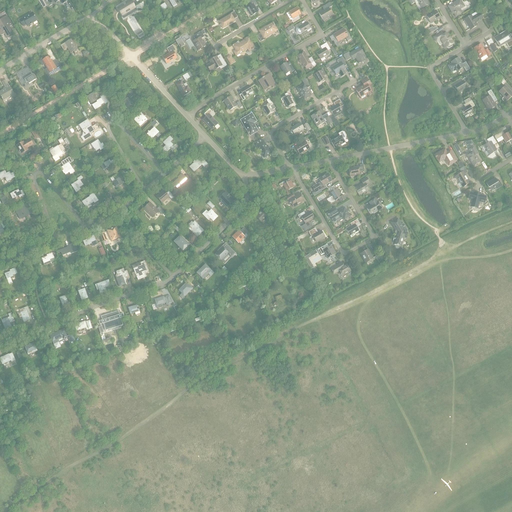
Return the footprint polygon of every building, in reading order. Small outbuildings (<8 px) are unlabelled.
[(125,4),(117,8),(122,16),(131,10),(133,13),(137,11),(130,0),(129,0),(125,3),(125,4)] [(173,0),(168,0),(173,8),(178,6),(176,3),(173,0)] [(248,7),(246,8),(251,16),(258,12),(254,6),(257,5),(254,0),(253,0),(246,4),(248,7)] [(426,0),(408,0),(411,5),(415,2),(414,1),(415,0),(417,0),(422,8),(429,4),(426,0)] [(456,16),(461,13),(459,10),(464,7),(459,0),(449,7),(453,13),(454,13),(456,16)] [(319,14),(323,20),(332,15),(328,8),(332,6),(330,2),(323,6),(325,10),(319,14)] [(160,6),(163,11),(168,8),(165,3),(160,6)] [(291,20),(293,23),(299,19),(297,16),(300,15),(296,8),(289,12),(293,19),(291,20)] [(426,16),(431,23),(440,18),(436,11),(426,16)] [(26,24),(27,26),(37,20),(33,12),(20,20),(23,26),(26,24)] [(222,29),(235,21),(234,19),(237,17),(234,12),(230,14),(231,14),(218,22),(220,25),(220,27),(220,28),(222,29)] [(476,23),(483,19),(480,12),(472,17),(471,15),(463,19),(470,30),(478,26),(476,23)] [(8,39),(13,35),(11,31),(12,30),(10,26),(13,25),(7,16),(0,19),(0,26),(2,29),(0,29),(0,33),(1,36),(4,34),(8,39)] [(307,32),(311,30),(307,22),(301,26),(300,23),(294,26),(296,29),(296,30),(296,31),(297,33),(298,34),(300,35),(302,33),(306,31),(307,32)] [(257,35),(261,42),(264,39),(264,38),(277,30),(273,23),(259,31),(260,33),(257,35)] [(346,31),(345,32),(343,29),(340,31),(337,33),(337,32),(333,34),(336,39),(333,40),(337,47),(340,45),(338,42),(345,38),(347,41),(351,39),(346,31)] [(494,38),(499,47),(511,40),(505,31),(503,33),(494,38)] [(193,41),(199,50),(205,46),(201,39),(204,37),(201,32),(195,35),(197,39),(193,41)] [(446,34),(443,36),(441,33),(434,38),(436,42),(440,40),(445,49),(446,48),(448,49),(452,47),(452,44),(453,43),(451,39),(450,40),(446,34)] [(242,41),(239,43),(239,42),(238,41),(236,42),(236,43),(232,45),(235,50),(234,51),(234,52),(236,56),(239,54),(240,54),(242,53),(242,52),(247,49),(249,51),(255,48),(248,37),(245,39),(244,39),(244,40),(245,40),(243,41),(242,41)] [(76,55),(79,53),(71,39),(60,46),(62,49),(65,47),(66,46),(70,53),(73,51),(76,55)] [(316,53),(321,62),(325,59),(324,57),(329,54),(327,51),(330,49),(326,43),(320,47),(322,50),(316,53)] [(487,49),(484,51),(480,44),(474,48),(476,51),(476,52),(480,58),(487,54),(488,56),(490,55),(487,49)] [(169,53),(162,57),(166,64),(177,58),(173,51),(175,50),(172,46),(167,49),(169,53)] [(359,64),(365,60),(360,53),(362,51),(360,48),(349,54),(348,52),(343,55),(346,61),(352,58),(353,60),(355,58),(359,64)] [(313,60),(310,62),(304,52),(297,56),(300,60),(299,60),(301,64),(302,63),(304,67),(305,67),(306,70),(312,66),(313,67),(316,65),(313,60)] [(52,63),(52,62),(49,56),(46,58),(45,57),(41,59),(42,61),(40,62),(42,66),(45,64),(47,68),(45,70),(48,74),(53,70),(55,73),(58,71),(62,68),(58,62),(58,61),(55,63),(52,63)] [(222,59),(219,60),(218,60),(216,57),(209,61),(211,63),(207,66),(209,71),(214,68),(215,70),(221,66),(222,68),(226,66),(222,59)] [(341,77),(346,74),(343,70),(345,69),(343,67),(346,65),(342,57),(336,60),(338,63),(331,67),(336,75),(339,73),(341,77)] [(465,62),(462,64),(458,58),(451,62),(451,64),(448,66),(451,71),(455,69),(456,72),(463,67),(466,71),(469,69),(465,62)] [(187,60),(180,65),(185,73),(192,69),(187,60)] [(291,65),(288,67),(286,63),(280,66),(285,75),(291,71),(291,72),(294,70),(291,65)] [(19,73),(17,74),(20,80),(19,81),(22,86),(28,82),(29,84),(36,79),(33,74),(32,74),(29,69),(26,71),(25,70),(19,73)] [(314,75),(319,83),(324,79),(323,77),(325,75),(322,70),(314,75)] [(271,78),(269,80),(266,76),(264,77),(263,77),(262,78),(258,81),(264,90),(272,86),(273,87),(276,85),(271,78)] [(356,90),(361,99),(366,96),(365,95),(371,91),(368,86),(370,84),(366,77),(361,81),(363,85),(356,90)] [(498,80),(503,85),(506,82),(501,77),(498,80)] [(297,88),(303,100),(311,95),(308,91),(307,88),(310,87),(305,78),(301,80),(304,84),(297,88)] [(10,96),(11,97),(15,95),(5,80),(2,82),(5,87),(3,89),(4,89),(0,91),(0,94),(3,100),(10,96)] [(186,84),(183,85),(181,81),(176,84),(183,96),(190,91),(186,84)] [(454,86),(458,92),(467,87),(463,81),(454,86)] [(248,94),(249,95),(253,93),(248,85),(240,90),(242,93),(239,95),(242,101),(245,99),(244,97),(248,94)] [(499,91),(507,100),(511,95),(511,93),(505,86),(499,91)] [(483,100),(489,110),(496,106),(491,98),(494,96),(491,90),(487,92),(489,96),(483,100)] [(283,99),(287,107),(293,104),(288,96),(291,94),(289,92),(287,93),(288,96),(283,99)] [(98,101),(92,105),(95,109),(100,106),(100,105),(104,103),(105,104),(107,102),(103,95),(100,97),(101,98),(98,100),(98,101)] [(239,101),(235,104),(230,97),(224,101),(229,110),(238,105),(239,108),(242,107),(239,101)] [(120,105),(124,109),(131,103),(127,98),(120,105)] [(262,107),(267,115),(273,112),(270,107),(273,105),(269,98),(266,100),(268,104),(262,107)] [(471,100),(470,101),(469,98),(464,101),(467,106),(461,110),(465,118),(469,116),(468,115),(473,111),(471,108),(474,106),(471,100)] [(329,109),(335,118),(338,116),(337,114),(342,111),(340,107),(343,106),(339,99),(333,103),(335,106),(329,109)] [(203,120),(211,130),(218,124),(209,114),(212,112),(210,109),(204,115),(206,117),(203,120)] [(133,119),(140,126),(147,120),(143,116),(145,114),(142,111),(133,119)] [(318,112),(311,116),(316,125),(321,122),(322,124),(326,121),(329,126),(332,124),(328,117),(326,114),(321,117),(318,112)] [(241,120),(250,136),(257,131),(253,123),(256,121),(251,114),(241,120)] [(81,124),(79,125),(82,130),(84,133),(82,134),(83,135),(81,137),(83,141),(91,136),(90,133),(94,130),(87,120),(81,124)] [(304,126),(302,127),(300,123),(291,129),(294,135),(305,128),(307,132),(310,130),(307,124),(303,125),(304,126)] [(73,135),(72,133),(74,132),(71,127),(65,130),(66,133),(67,133),(70,138),(73,135)] [(157,131),(159,130),(156,127),(154,128),(154,127),(147,134),(151,139),(158,132),(157,131)] [(511,138),(508,132),(504,135),(502,131),(494,136),(496,140),(502,136),(506,143),(511,139),(511,138)] [(170,142),(173,139),(171,137),(173,136),(172,135),(168,138),(164,142),(166,144),(165,145),(165,146),(161,149),(165,153),(170,149),(169,148),(172,145),(170,142)] [(341,145),(341,146),(345,144),(341,136),(330,142),(334,148),(341,145)] [(485,152),(487,156),(496,151),(499,147),(493,136),(487,140),(489,143),(484,146),(487,151),(485,152)] [(295,147),(299,154),(309,148),(305,142),(307,140),(305,137),(300,140),(302,143),(295,147)] [(28,148),(33,145),(30,138),(24,142),(23,141),(16,145),(19,150),(19,151),(20,153),(21,153),(22,154),(29,150),(28,148)] [(98,140),(91,144),(93,147),(94,148),(95,150),(96,151),(99,149),(100,150),(105,147),(102,143),(100,145),(98,140)] [(267,146),(266,146),(263,141),(256,146),(264,158),(272,153),(267,146)] [(64,150),(61,151),(57,146),(49,151),(53,156),(52,157),(54,160),(66,153),(64,150)] [(467,156),(473,166),(480,162),(476,155),(478,154),(474,147),(469,150),(471,154),(467,156)] [(451,152),(447,154),(444,149),(434,155),(439,163),(445,159),(448,166),(456,161),(451,152)] [(203,167),(207,163),(201,157),(199,160),(198,159),(189,167),(194,172),(202,165),(203,167)] [(113,160),(110,162),(109,160),(104,163),(100,166),(103,170),(107,167),(109,170),(112,168),(111,167),(115,164),(113,160)] [(68,163),(60,168),(64,174),(64,173),(65,175),(69,172),(70,174),(74,172),(68,163)] [(348,169),(350,177),(360,175),(359,172),(364,171),(363,165),(360,165),(360,167),(348,169)] [(461,173),(456,177),(459,183),(457,184),(460,188),(470,183),(464,174),(467,172),(464,167),(461,169),(459,169),(461,173)] [(9,172),(6,174),(5,171),(0,173),(0,176),(1,179),(5,177),(7,181),(8,182),(9,182),(10,182),(10,181),(10,180),(11,179),(15,177),(13,173),(10,174),(9,172)] [(177,187),(186,179),(181,174),(178,177),(179,178),(172,184),(174,187),(175,185),(177,187)] [(321,191),(326,188),(325,184),(331,180),(328,174),(319,179),(321,183),(318,185),(318,184),(312,187),(315,192),(320,190),(321,191)] [(113,182),(116,188),(126,181),(123,175),(113,182)] [(71,185),(76,193),(81,190),(79,187),(83,185),(80,181),(83,179),(81,176),(77,178),(78,180),(71,185)] [(355,189),(359,195),(368,189),(366,185),(369,183),(366,178),(361,181),(363,184),(355,189)] [(499,180),(497,182),(495,178),(486,184),(489,188),(489,187),(491,190),(494,188),(495,188),(495,189),(502,186),(499,180)] [(293,183),(292,183),(290,181),(285,184),(284,181),(279,184),(280,187),(283,185),(287,191),(295,186),(293,183)] [(336,188),(335,189),(334,186),(328,189),(332,196),(326,199),(329,204),(338,199),(341,202),(346,199),(343,195),(341,196),(336,188)] [(22,191),(19,192),(18,190),(10,194),(12,199),(19,195),(19,197),(24,195),(22,191)] [(168,191),(166,193),(163,190),(156,197),(161,203),(169,197),(171,199),(174,197),(168,191)] [(223,199),(220,201),(226,207),(233,200),(226,192),(221,196),(223,199)] [(94,203),(98,201),(93,193),(89,196),(90,197),(85,200),(82,202),(83,203),(85,207),(87,209),(92,206),(90,203),(93,201),(94,203)] [(293,207),(304,201),(300,193),(296,195),(296,196),(294,197),(293,194),(286,198),(287,201),(289,200),(293,207)] [(477,193),(477,194),(470,193),(468,199),(472,200),(471,207),(477,208),(479,202),(484,203),(486,197),(480,195),(481,194),(477,193)] [(377,202),(375,199),(369,202),(371,205),(366,208),(370,215),(373,213),(374,214),(377,212),(376,211),(381,208),(377,202)] [(159,207),(156,209),(150,202),(143,208),(152,217),(158,211),(161,214),(164,212),(159,207)] [(31,208),(28,210),(27,208),(28,207),(26,203),(19,206),(20,208),(16,210),(20,219),(25,217),(24,215),(27,213),(28,215),(33,213),(31,208)] [(329,211),(326,213),(328,216),(329,218),(331,217),(334,222),(342,217),(344,220),(349,216),(344,208),(339,211),(339,212),(337,213),(334,208),(329,211)] [(213,221),(218,217),(211,210),(208,212),(206,211),(206,210),(202,214),(208,220),(210,218),(213,221)] [(266,212),(264,214),(260,210),(255,216),(260,221),(262,218),(263,219),(264,218),(266,216),(269,219),(271,216),(266,212)] [(304,212),(298,216),(299,218),(301,217),(305,223),(301,226),(304,232),(312,227),(311,224),(309,221),(314,218),(310,212),(305,215),(304,212)] [(346,229),(351,237),(354,235),(353,234),(358,231),(356,227),(360,225),(357,219),(350,223),(352,226),(346,229)] [(403,223),(401,224),(397,219),(391,223),(397,233),(394,244),(401,246),(403,238),(406,239),(407,232),(406,232),(407,230),(403,223)] [(194,221),(193,223),(191,221),(188,224),(190,226),(188,228),(197,237),(203,231),(194,221)] [(116,226),(107,230),(111,241),(121,237),(116,226)] [(321,231),(318,233),(315,228),(308,232),(311,237),(313,236),(316,242),(324,237),(321,231)] [(243,232),(241,234),(239,231),(232,237),(238,243),(244,237),(243,236),(245,234),(243,232)] [(83,241),(85,246),(91,243),(91,242),(95,240),(94,238),(96,237),(95,235),(88,238),(88,239),(83,241)] [(178,242),(184,249),(189,245),(182,238),(178,242)] [(66,248),(60,251),(62,256),(70,252),(71,254),(78,251),(75,243),(73,244),(69,246),(69,247),(66,248)] [(222,247),(215,254),(221,260),(228,253),(231,256),(235,253),(226,244),(223,247),(222,247)] [(331,246),(327,248),(325,245),(317,250),(321,256),(324,254),(327,259),(336,254),(331,246)] [(361,254),(366,263),(373,259),(367,250),(361,254)] [(42,259),(45,265),(55,261),(54,258),(53,255),(56,254),(55,252),(46,255),(47,256),(42,259)] [(133,269),(138,280),(146,277),(145,272),(148,271),(144,261),(140,263),(142,265),(133,269)] [(346,265),(344,266),(342,263),(331,270),(334,274),(339,271),(340,273),(340,272),(342,275),(345,274),(350,271),(346,265)] [(198,271),(203,276),(209,269),(205,264),(198,271)] [(5,274),(7,279),(12,276),(12,275),(17,273),(16,271),(17,270),(16,268),(9,270),(10,272),(5,274)] [(127,270),(124,271),(123,269),(116,271),(116,272),(116,274),(115,276),(119,286),(126,284),(125,280),(126,277),(125,274),(128,273),(127,270)] [(100,293),(106,291),(105,288),(110,286),(108,280),(95,285),(97,290),(99,289),(100,293)] [(85,289),(77,291),(79,297),(80,296),(81,298),(81,299),(90,296),(89,295),(91,294),(87,281),(83,282),(85,289)] [(179,290),(183,295),(190,288),(187,286),(189,284),(187,282),(179,290)] [(284,299),(283,299),(281,294),(274,297),(276,302),(273,303),(273,305),(276,306),(277,308),(286,306),(288,303),(284,299)] [(65,308),(67,307),(66,305),(69,304),(65,295),(59,298),(63,307),(64,306),(65,308)] [(171,303),(172,303),(169,296),(165,297),(166,298),(164,299),(164,296),(154,299),(157,309),(163,307),(162,304),(166,303),(166,305),(169,304),(170,306),(172,306),(171,303)] [(128,308),(130,314),(139,311),(138,305),(128,308)] [(24,322),(30,319),(27,312),(29,312),(27,307),(20,310),(21,312),(18,314),(20,318),(22,318),(24,322)] [(102,320),(98,321),(99,325),(101,324),(103,323),(105,329),(122,323),(121,318),(124,317),(123,313),(119,314),(118,311),(111,313),(109,313),(110,315),(107,316),(107,314),(102,316),(101,316),(102,320)] [(1,320),(5,329),(11,327),(9,322),(11,322),(11,320),(13,319),(11,313),(8,314),(9,317),(1,320)] [(88,329),(92,328),(89,320),(86,322),(85,322),(85,321),(75,324),(77,331),(78,331),(78,333),(84,331),(84,329),(88,328),(88,329)] [(63,340),(67,338),(63,329),(50,336),(53,344),(58,342),(57,340),(62,337),(63,340)] [(25,347),(27,353),(36,349),(33,343),(25,347)] [(3,358),(0,359),(2,364),(3,364),(4,366),(9,364),(8,362),(11,360),(11,362),(15,360),(12,353),(8,355),(8,354),(2,357),(3,358)]
